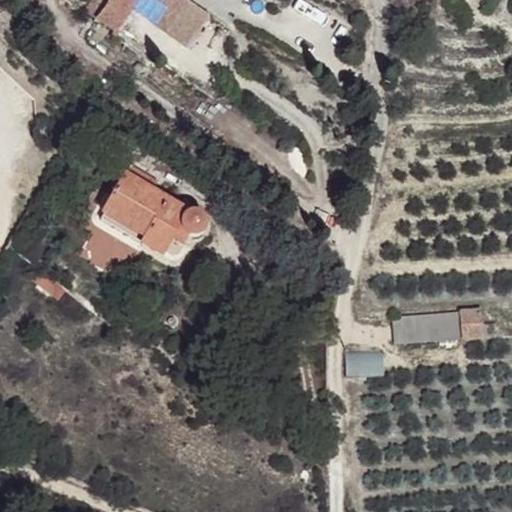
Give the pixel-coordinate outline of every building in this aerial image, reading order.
[(105,0),(91,0),(83,15),(94,21),(105,0)] [(134,4),(127,0),(105,0),(94,21),(116,35),(130,12),(134,4)] [(127,0),(134,4),(130,12),(135,16),(144,0),(127,0)] [(204,9),(188,0),(144,0),(135,16),(185,44),(204,9)] [(147,185),(119,168),(114,177),(142,193),(147,185)] [(142,193),(114,177),(92,214),(135,240),(130,246),(151,260),(160,242),(171,248),(178,238),(174,233),(172,227),(176,220),(179,216),(142,193)] [(135,240),(92,214),(88,222),(130,246),(135,240)] [(183,217),(179,216),(176,220),(172,227),(174,233),(178,238),(181,239),(185,240),(188,239),(191,237),(194,234),(195,230),(195,226),(193,223),(190,220),(188,218),(183,217)] [(455,311),(383,314),(384,340),(457,337),(455,311)] [(477,311),(455,311),(457,337),(479,336),(477,311)] [(344,353),(344,375),(382,376),(382,354),(344,353)]
